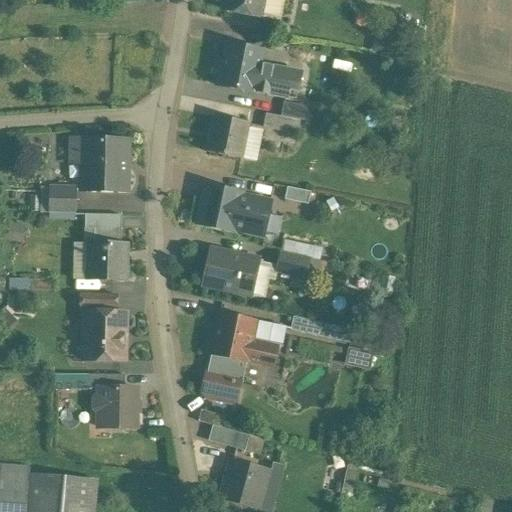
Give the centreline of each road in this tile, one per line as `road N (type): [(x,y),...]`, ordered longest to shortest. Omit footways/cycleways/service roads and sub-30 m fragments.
road 1 (residential): [(166,114),(154,218),(160,299),(196,511)]
road 2 (residential): [(0,124),(166,114)]
